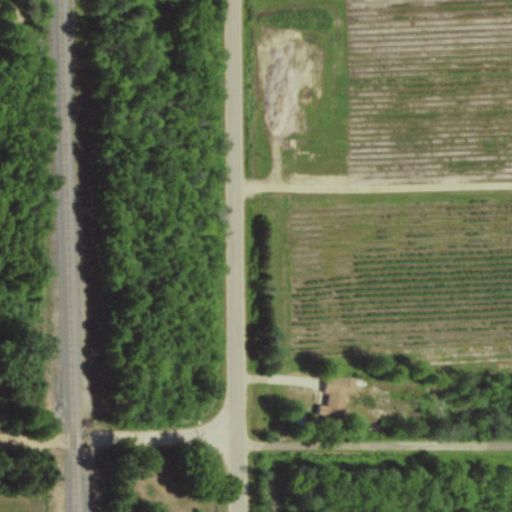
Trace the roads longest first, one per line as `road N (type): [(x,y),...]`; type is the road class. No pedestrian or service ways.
road 1 (tertiary): [(235,511),(230,0)]
road 2 (residential): [(0,441),(235,438)]
